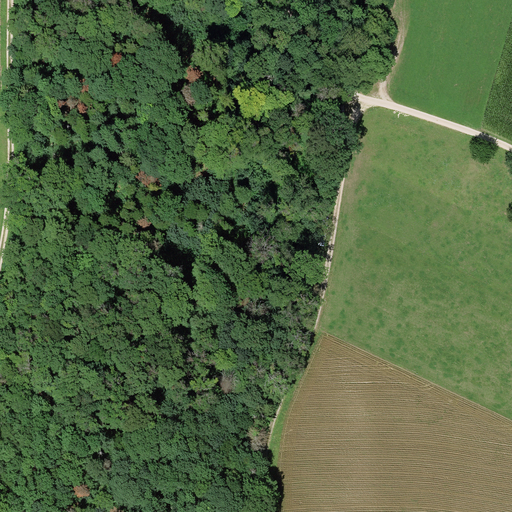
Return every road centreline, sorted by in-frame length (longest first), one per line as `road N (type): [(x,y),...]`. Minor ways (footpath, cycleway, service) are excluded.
road 1 (track): [(356,96),(323,288),(266,448),(267,511)]
road 2 (track): [(0,257),(9,0)]
road 3 (track): [(511,150),(356,96)]
road 4 (track): [(278,0),(321,76),(356,96)]
